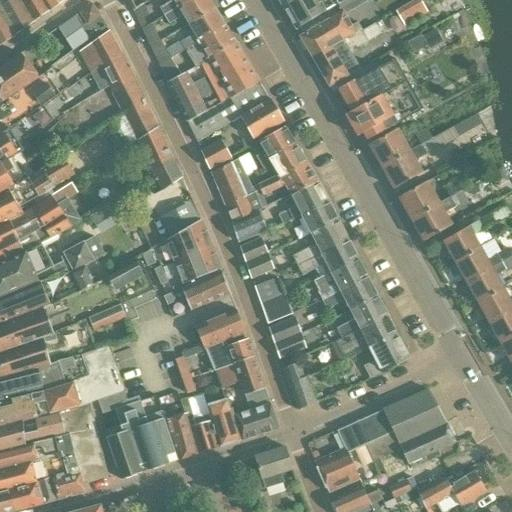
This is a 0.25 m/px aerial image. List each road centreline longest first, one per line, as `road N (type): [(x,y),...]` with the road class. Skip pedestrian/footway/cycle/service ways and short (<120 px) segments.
road 1 (residential): [(110,0),(196,172),(297,433)]
road 2 (tertiary): [(447,358),(267,59),(250,0)]
road 3 (residential): [(44,511),(297,433)]
road 4 (residential): [(297,433),(447,358)]
road 5 (tertiary): [(511,462),(447,358)]
